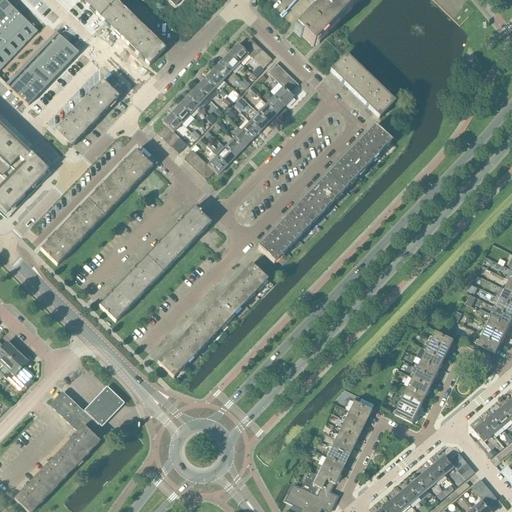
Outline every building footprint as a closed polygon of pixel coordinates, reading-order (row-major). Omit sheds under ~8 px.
[(0,51),(0,52),(7,45),(14,37),(27,23),(28,23),(4,0),(0,4),(0,51)] [(112,0),(79,0),(99,19),(115,3),(112,0)] [(319,5),(295,30),(313,48),(321,39),(337,23),(357,2),(359,0),(314,0),(314,1),(319,5)] [(115,3),(99,19),(124,43),(140,27),(115,3)] [(20,50),(16,46),(19,43),(24,47),(27,43),(23,39),(26,35),(31,40),(34,36),(30,32),(33,29),(27,23),(7,45),(0,52),(0,51),(0,65),(3,68),(7,64),(2,60),(6,57),(10,61),(13,57),(9,53),(12,50),(17,54),(20,50)] [(140,27),(124,43),(148,66),(149,67),(163,52),(165,50),(140,27)] [(58,35),(55,33),(47,41),(6,84),(8,86),(58,35)] [(60,38),(52,46),(70,63),(78,54),(61,37),(60,38)] [(241,48),(246,53),(254,45),(249,40),(241,48)] [(246,53),(241,48),(238,45),(229,54),(240,64),(248,56),(248,55),(246,53)] [(250,57),(259,49),(254,45),(246,53),(248,55),(248,56),(250,57)] [(52,46),(44,55),(61,72),(70,63),(52,46)] [(254,62),(263,53),(259,49),(250,57),(254,62)] [(259,66),(267,57),(263,53),(254,62),(259,66)] [(240,64),(229,54),(221,63),(232,73),(240,64)] [(44,55),(36,64),(53,80),(61,72),(44,55)] [(354,96),(370,80),(345,56),(329,73),(354,96)] [(267,57),(259,66),(263,70),(271,61),(267,57)] [(232,73),(221,63),(213,71),(223,81),(232,73)] [(36,64),(27,72),(44,89),(53,80),(36,64)] [(272,78),(280,69),(276,65),(268,74),(272,78)] [(277,82),(285,74),(280,69),(272,78),(277,82)] [(223,81),(213,71),(204,80),(215,90),(223,81)] [(27,72),(19,81),(36,98),(44,89),(27,72)] [(281,86),(289,78),(285,74),(277,82),(281,86)] [(285,90),(293,82),(289,78),(281,86),(282,88),(285,90)] [(204,80),(196,89),(210,102),(218,93),(215,90),(204,80)] [(241,82),(248,88),(250,86),(243,80),(241,82)] [(370,80),(354,96),(378,120),(394,104),(370,80)] [(19,81),(11,90),(28,106),(36,98),(19,81)] [(239,85),(245,91),(248,88),(241,82),(239,85)] [(293,82),(285,90),(289,94),(298,86),(293,82)] [(119,98),(102,83),(78,107),(95,123),(119,98)] [(250,90),(249,90),(256,97),(259,94),(252,88),(250,90)] [(274,97),(284,107),(293,98),(289,94),(285,90),(282,88),(274,97)] [(196,89),(188,97),(198,108),(202,111),(210,102),(196,89)] [(249,90),(247,93),(254,100),(256,97),(249,90)] [(234,91),(227,98),(233,103),(239,97),(234,91)] [(198,108),(188,97),(179,106),(190,116),(198,108)] [(225,99),(231,106),(233,103),(227,98),(227,97),(225,99)] [(266,105),(276,115),(284,107),(274,97),(266,105)] [(222,102),(228,108),(231,106),(225,99),(222,102)] [(235,106),(234,106),(240,112),(247,105),(241,99),(235,106)] [(257,114),(268,124),(276,115),(266,105),(257,114)] [(190,116),(179,106),(171,115),(182,125),(190,116)] [(54,132),(71,148),(95,123),(78,107),(54,132)] [(225,116),(230,121),(235,114),(230,110),(229,111),(225,116)] [(208,117),(214,123),(217,120),(210,114),(208,117)] [(249,123),(259,133),(268,124),(257,114),(249,123)] [(182,125),(171,115),(162,124),(166,127),(170,131),(173,134),(182,125)] [(205,119),(212,126),(214,123),(208,117),(205,119)] [(216,125),(222,131),(225,128),(219,122),(216,125)] [(241,132),(251,141),(259,133),(249,123),(241,132)] [(0,172),(3,175),(13,165),(17,169),(9,177),(11,180),(0,191),(0,209),(6,216),(48,172),(0,125),(0,172)] [(222,131),(216,125),(213,127),(220,133),(222,131)] [(162,140),(170,131),(166,127),(158,136),(162,140)] [(351,151),(367,167),(391,143),(375,127),(351,151)] [(170,131),(162,140),(167,144),(175,136),(173,134),(170,131)] [(191,134),(198,140),(200,137),(194,131),(191,134)] [(232,140),(243,150),(251,141),(241,132),(232,140)] [(189,137),(195,143),(198,140),(191,134),(189,137)] [(175,136),(167,144),(171,148),(179,140),(175,136)] [(199,142),(206,148),(209,145),(202,139),(199,142)] [(179,140),(171,148),(178,155),(186,146),(179,140)] [(224,149),(234,159),(243,150),(232,140),(224,149)] [(206,148),(199,142),(197,144),(203,151),(206,148)] [(216,158),(226,167),(234,159),(224,149),(220,145),(212,154),(216,158)] [(367,167),(351,151),(328,176),(344,192),(367,167)] [(111,177),(128,193),(133,187),(152,168),(135,152),(111,177)] [(188,165),(197,156),(192,152),(184,161),(188,165)] [(197,156),(188,165),(193,169),(201,160),(197,156)] [(216,158),(207,166),(207,167),(209,169),(214,173),(217,176),(226,167),(216,158)] [(201,160),(193,169),(197,173),(205,164),(201,160)] [(205,164),(197,173),(201,177),(209,169),(207,167),(207,166),(205,164)] [(209,169),(201,177),(206,182),(214,173),(209,169)] [(344,192),(328,176),(304,200),(320,216),(344,192)] [(128,193),(111,177),(88,202),(104,218),(128,193)] [(320,216),(304,200),(281,225),(297,241),(320,216)] [(104,218),(88,202),(64,226),(80,242),(104,218)] [(210,225),(194,209),(170,233),(186,249),(196,239),(210,225)] [(297,241),(281,225),(257,249),(262,254),(273,265),(297,241)] [(80,242),(64,226),(40,251),(56,267),(80,242)] [(186,249),(170,233),(146,258),(163,274),(186,249)] [(163,274),(146,258),(122,283),(139,299),(163,274)] [(227,290),(243,306),(267,281),(251,265),(227,290)] [(99,307),(115,323),(139,299),(122,283),(99,307)] [(243,306),(227,290),(203,315),(220,331),(243,306)] [(511,294),(505,291),(501,300),(511,305),(511,294)] [(511,305),(501,300),(496,309),(511,317),(511,305)] [(511,321),(511,317),(496,309),(491,318),(509,327),(511,321)] [(180,340),(196,355),(220,331),(203,315),(180,340)] [(509,327),(491,318),(487,327),(505,336),(509,327)] [(482,332),(480,336),(482,337),(500,345),(505,336),(487,327),(484,333),(482,332)] [(431,343),(449,351),(454,342),(436,333),(431,343)] [(500,345),(482,337),(478,346),(496,355),(500,345)] [(157,364),(173,379),(196,355),(180,340),(157,364)] [(449,351),(431,343),(427,352),(445,360),(449,351)] [(0,365),(3,368),(17,353),(7,344),(2,349),(0,347),(0,365)] [(445,360),(427,352),(422,361),(440,370),(445,360)] [(17,353),(3,368),(8,373),(4,378),(19,392),(24,387),(26,389),(29,385),(27,383),(33,377),(23,367),(27,363),(17,353)] [(440,370),(422,361),(418,370),(436,379),(440,370)] [(436,379),(418,370),(413,379),(431,388),(436,379)] [(431,388),(413,379),(409,388),(427,397),(431,388)] [(106,388),(83,412),(101,429),(124,404),(107,387),(106,388)] [(427,397),(409,388),(404,397),(422,406),(427,397)] [(51,407),(78,433),(83,428),(90,435),(98,427),(63,394),(51,407)] [(422,406),(404,397),(399,407),(417,416),(422,406)] [(511,420),(511,404),(510,402),(501,410),(511,421),(511,420)] [(348,412),(366,421),(371,411),(353,403),(348,412)] [(417,416),(399,407),(395,416),(413,425),(417,416)] [(511,421),(501,410),(492,417),(502,429),(511,421)] [(366,421),(348,412),(344,421),(362,430),(366,421)] [(502,429),(492,417),(484,424),(494,436),(502,429)] [(362,430),(344,421),(339,431),(357,439),(362,430)] [(494,436),(484,424),(475,432),(485,443),(494,436)] [(99,443),(90,435),(83,428),(78,433),(60,452),(76,467),(99,443)] [(357,439),(339,431),(335,440),(353,449),(357,439)] [(353,449),(335,440),(330,449),(348,458),(353,449)] [(348,458),(330,449),(326,458),(344,467),(348,458)] [(486,455),(490,460),(497,454),(493,449),(486,455)] [(37,476),(53,492),(76,467),(60,452),(37,476)] [(453,467),(463,459),(459,455),(449,463),(453,467)] [(454,469),(453,467),(449,463),(445,457),(436,465),(445,477),(455,469),(454,468),(454,469)] [(344,467),(326,458),(321,467),(339,476),(344,467)] [(463,459),(453,467),(454,469),(454,468),(455,469),(457,472),(467,464),(463,459)] [(467,464),(457,472),(461,477),(471,469),(467,464)] [(445,477),(436,465),(427,472),(437,484),(445,477)] [(339,476),(321,467),(317,477),(335,486),(339,476)] [(511,471),(508,467),(501,473),(511,486),(511,471)] [(465,482),(475,474),(471,469),(461,477),(465,482)] [(418,480),(428,492),(437,484),(427,472),(418,480)] [(292,487),(285,502),(292,506),(301,510),(300,511),(319,511),(321,510),(325,511),(330,511),(337,498),(330,495),(326,493),(326,492),(330,483),(317,477),(316,478),(309,474),(301,491),(292,487)] [(33,511),(53,492),(37,476),(14,500),(25,511),(33,511)] [(428,492),(418,480),(409,487),(419,499),(428,492)] [(481,481),(471,489),(475,494),(485,486),(481,481)] [(479,498),(489,490),(485,486),(475,494),(479,498)] [(419,499),(409,487),(400,495),(410,506),(419,499)] [(483,503),(493,495),(489,490),(479,498),(482,501),(482,502),(483,503)] [(403,511),(410,506),(400,495),(392,502),(399,511),(403,511)] [(493,495),(483,503),(487,508),(497,500),(493,495)] [(399,511),(392,502),(383,509),(384,511),(399,511)] [(490,511),(487,508),(483,503),(482,502),(473,509),(475,511),(490,511)]
